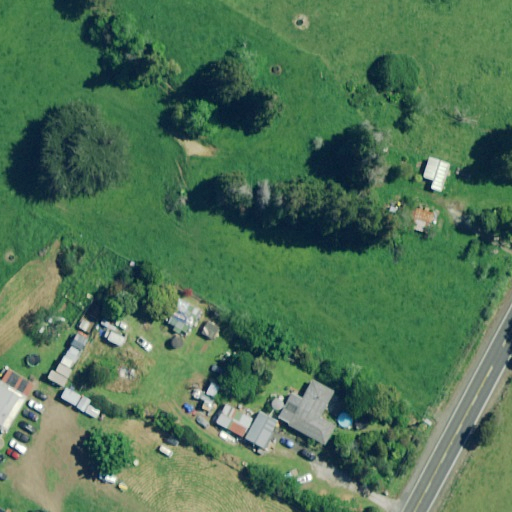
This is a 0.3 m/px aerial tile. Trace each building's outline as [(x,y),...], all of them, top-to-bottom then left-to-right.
[(396,225),(426,235),(433,214),(403,204),(396,225)] [(201,312),(181,302),(169,326),(189,336),(201,312)] [(103,314),(98,323),(108,329),(114,320),(103,314)] [(137,334),(117,323),(113,330),(133,341),(137,334)] [(218,329),(207,323),(201,334),(212,340),(218,329)] [(73,347),(67,355),(76,361),(82,353),(73,347)] [(0,367),(0,382),(27,397),(34,385),(1,366),(0,367)] [(60,368),(53,375),(61,383),(68,376),(60,368)] [(333,392),(311,381),(301,400),(291,395),(277,421),(325,446),(335,427),(319,419),(333,392)] [(27,397),(0,382),(0,432),(5,435),(27,397)] [(221,387),(210,383),(203,402),(213,406),(221,387)] [(251,420),(222,404),(212,423),(241,439),(251,420)] [(101,410),(94,423),(103,427),(109,414),(101,410)] [(277,423),(260,413),(244,441),(262,450),(277,423)]
